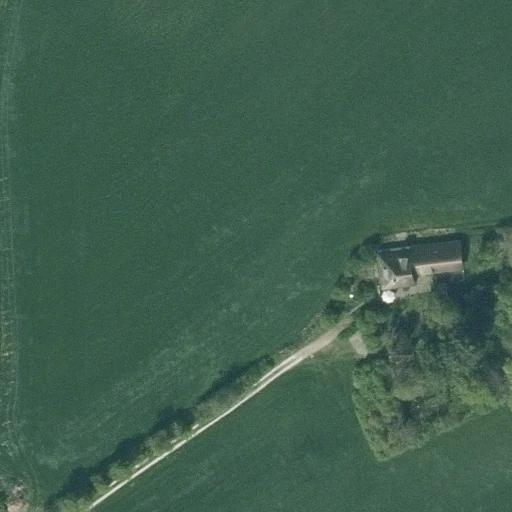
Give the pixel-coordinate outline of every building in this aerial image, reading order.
[(431,246),(433,266),(434,271),(463,267),(461,243),(431,246)] [(381,289),(415,285),(413,269),(433,266),(431,246),(377,253),(381,289)] [(447,282),(439,283),(441,295),(449,293),(447,282)] [(415,344),(390,345),(390,360),(416,359),(415,344)] [(423,383),(388,389),(390,400),(415,397),(415,395),(425,393),(423,383)]
